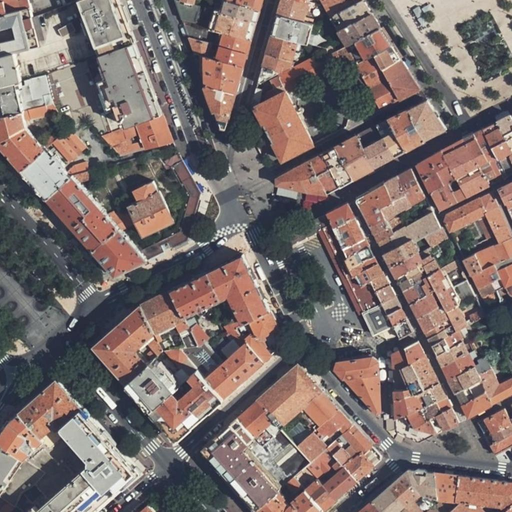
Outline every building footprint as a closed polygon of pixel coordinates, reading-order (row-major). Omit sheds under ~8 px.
[(2,0),(3,3),(0,4),(0,15),(29,8),(26,0),(2,0)] [(77,0),(98,55),(102,53),(132,41),(135,40),(120,0),(77,0)] [(196,19),(200,5),(195,4),(181,0),(175,0),(182,18),(196,22),(196,19)] [(257,21),(261,10),(226,0),(223,12),(257,21)] [(261,10),(263,0),(226,0),(261,10)] [(296,0),(281,0),(277,15),(304,22),(312,24),(313,20),(305,18),(308,8),(313,10),(314,5),(309,4),(296,0)] [(363,0),(362,0),(320,0),(325,8),(330,17),(363,0)] [(371,13),(363,0),(330,17),(332,20),(338,31),(371,13)] [(205,7),(200,5),(196,19),(201,20),(203,13),(205,7)] [(0,56),(14,53),(38,47),(29,8),(0,15),(0,56)] [(252,40),(257,21),(223,12),(216,10),(214,9),(211,8),(209,14),(205,28),(210,29),(213,30),(224,33),(252,40)] [(381,28),(371,13),(338,31),(347,46),(356,41),(381,28)] [(299,42),(309,44),(312,33),(319,34),(321,26),(314,25),(312,24),(304,22),(277,15),(272,35),(299,42)] [(333,29),(338,31),(332,20),(330,25),(328,28),(333,29)] [(209,43),(213,30),(210,29),(205,28),(184,22),(189,37),(197,39),(209,43)] [(392,45),(381,28),(356,41),(366,59),(371,57),(392,45)] [(248,53),(252,40),(224,33),(220,46),(248,53)] [(293,61),(299,42),(272,35),(266,54),(293,61)] [(208,57),(212,43),(209,43),(197,39),(189,37),(191,43),(195,53),(208,57)] [(45,75),(52,105),(56,110),(68,128),(89,123),(101,136),(111,132),(136,123),(159,115),(162,114),(135,40),(132,41),(102,53),(98,55),(85,60),(45,75)] [(356,65),(366,59),(356,41),(347,46),(356,65)] [(401,59),(392,45),(371,57),(380,70),(401,59)] [(244,67),(248,53),(220,46),(216,59),(244,67)] [(359,93),(369,88),(356,65),(347,46),(337,51),(343,63),(359,93)] [(282,161),(314,144),(287,92),(343,63),(337,51),(336,51),(328,56),(316,62),(314,59),(302,65),(270,81),(277,96),(256,106),(260,95),(255,94),(250,109),(255,107),(282,161)] [(0,56),(0,86),(17,82),(21,81),(19,72),(14,53),(0,56)] [(242,73),(244,67),(216,59),(208,57),(195,53),(198,61),(242,73)] [(293,61),(266,54),(257,85),(292,67),(293,61)] [(380,110),(399,100),(386,80),(380,70),(371,57),(366,59),(356,65),(369,88),(380,110)] [(408,69),(401,59),(380,70),(386,80),(408,69)] [(241,80),(242,73),(198,61),(200,68),(241,80)] [(237,93),(241,80),(200,68),(206,84),(237,93)] [(420,89),(408,69),(386,80),(399,100),(420,89)] [(0,86),(0,117),(22,112),(24,112),(22,100),(17,82),(0,86)] [(231,115),(237,93),(206,84),(224,134),(225,134),(231,115)] [(369,88),(359,93),(371,115),(380,110),(369,88)] [(407,110),(425,141),(446,129),(427,100),(407,110)] [(56,110),(52,105),(26,112),(27,117),(29,116),(31,119),(48,115),(47,112),(56,110)] [(407,110),(389,119),(407,151),(425,141),(407,110)] [(53,135),(47,140),(48,141),(42,147),(26,128),(22,112),(0,117),(0,144),(22,169),(45,149),(45,148),(52,142),(56,139),(53,135)] [(136,123),(111,132),(101,136),(110,147),(125,141),(125,139),(137,135),(139,140),(142,139),(144,144),(126,148),(127,155),(146,150),(173,143),(162,114),(159,115),(136,123)] [(511,161),(511,116),(511,114),(497,121),(511,151),(510,157),(511,161)] [(389,119),(377,125),(395,157),(407,151),(389,119)] [(511,151),(497,121),(483,128),(496,155),(498,159),(511,151)] [(377,125),(358,135),(374,168),(395,157),(377,125)] [(85,147),(68,128),(56,139),(52,142),(69,161),(85,147)] [(474,133),(488,159),(489,162),(492,168),(499,180),(507,176),(498,159),(496,155),(483,128),(474,133)] [(474,133),(465,138),(479,165),(480,166),(482,165),(481,163),(488,159),(474,133)] [(358,135),(336,147),(354,179),(374,168),(358,135)] [(442,149),(455,177),(472,168),(479,182),(463,190),(467,196),(483,188),(490,185),(483,172),(480,166),(479,165),(465,138),(442,149)] [(336,147),(323,154),(341,187),(354,179),(336,147)] [(22,169),(47,197),(71,177),(71,176),(78,174),(90,171),(87,163),(75,166),(67,172),(62,167),(65,165),(55,154),(53,156),(45,148),(45,149),(22,169)] [(431,192),(440,210),(467,196),(463,190),(460,186),(453,190),(448,181),(455,177),(442,149),(429,157),(441,184),(431,192)] [(182,161),(178,154),(161,158),(164,166),(169,165),(172,164),(182,161)] [(323,154),(311,160),(328,194),(341,187),(323,154)] [(429,157),(417,164),(431,192),(441,184),(429,157)] [(311,160),(296,168),(307,191),(328,194),(311,160)] [(187,169),(182,161),(172,164),(169,165),(176,175),(178,174),(187,169)] [(412,167),(399,175),(411,203),(426,195),(412,167)] [(277,184),(307,191),(296,168),(277,178),(277,184)] [(492,168),(483,172),(490,185),(499,180),(492,168)] [(191,177),(187,169),(178,174),(176,175),(180,183),(182,182),(191,177)] [(94,176),(92,170),(90,171),(78,174),(80,181),(85,179),(94,176)] [(385,182),(393,200),(382,206),(387,216),(391,224),(395,232),(407,226),(399,210),(411,203),(399,175),(385,182)] [(120,230),(119,229),(108,217),(107,216),(81,187),(79,184),(76,182),(71,176),(71,177),(47,197),(92,248),(94,251),(116,275),(146,260),(141,254),(139,251),(132,244),(120,230)] [(196,185),(191,177),(182,182),(180,183),(185,191),(187,190),(196,185)] [(173,221),(158,191),(153,181),(133,191),(137,200),(138,202),(128,207),(131,212),(136,222),(143,236),(173,221)] [(511,181),(499,188),(505,203),(511,199),(511,181)] [(393,200),(385,182),(357,198),(370,224),(387,216),(382,206),(393,200)] [(200,193),(196,185),(187,190),(185,191),(186,195),(189,196),(199,199),(200,193)] [(492,191),(481,197),(487,212),(499,207),(492,191)] [(199,199),(189,196),(186,195),(184,204),(187,205),(196,208),(199,199)] [(487,212),(481,197),(447,214),(445,221),(449,230),(470,220),(479,216),(488,238),(496,234),(487,212)] [(348,202),(327,214),(331,223),(333,226),(355,215),(348,202)] [(194,217),(196,208),(187,205),(184,204),(181,213),(184,214),(194,217)] [(511,236),(499,207),(487,212),(496,234),(500,243),(511,237),(511,236)] [(442,227),(434,211),(407,226),(395,232),(390,234),(394,243),(412,235),(414,240),(426,235),(442,227)] [(136,222),(131,212),(122,217),(119,212),(108,217),(119,229),(120,230),(136,222)] [(191,226),(194,217),(184,214),(181,213),(178,222),(181,223),(191,226)] [(365,236),(355,215),(333,226),(343,247),(365,236)] [(370,224),(374,232),(391,224),(387,216),(370,224)] [(312,220),(282,235),(287,244),(322,227),(324,227),(321,221),(315,224),(312,220)] [(189,234),(191,226),(181,223),(178,222),(176,230),(178,231),(189,234)] [(363,310),(371,307),(360,285),(356,275),(352,266),(348,258),(343,247),(333,226),(331,223),(327,225),(324,227),(322,227),(324,230),(333,250),(363,310)] [(374,232),(379,240),(390,234),(395,232),(391,224),(374,232)] [(322,227),(287,244),(288,247),(324,230),(322,227)] [(442,227),(426,235),(432,247),(437,244),(447,239),(442,227)] [(168,241),(172,248),(187,240),(189,234),(178,231),(176,230),(168,234),(170,236),(167,238),(168,241)] [(379,240),(385,252),(396,247),(394,243),(390,234),(379,240)] [(385,252),(392,265),(419,249),(414,240),(412,235),(394,243),(396,247),(385,252)] [(369,246),(365,236),(343,247),(348,258),(369,246)] [(511,255),(511,237),(500,243),(493,245),(475,253),(483,269),(495,264),(500,261),(511,255)] [(160,245),(158,242),(156,243),(155,241),(146,244),(148,247),(142,250),(141,250),(139,251),(141,254),(146,260),(163,252),(160,245)] [(430,273),(440,268),(434,256),(442,252),(437,244),(432,247),(428,249),(421,253),(423,258),(424,260),(427,267),(430,273)] [(374,255),(369,246),(348,258),(352,266),(374,255)] [(392,265),(397,276),(417,264),(424,260),(423,258),(421,253),(419,249),(392,265)] [(463,258),(472,274),(483,269),(475,253),(463,258)] [(243,254),(208,271),(222,299),(226,307),(231,305),(227,297),(229,295),(241,319),(243,324),(250,320),(270,310),(243,254)] [(378,263),(374,255),(352,266),(356,275),(378,263)] [(511,263),(511,255),(500,261),(495,264),(497,270),(511,263)] [(443,267),(440,268),(430,273),(438,290),(444,302),(448,309),(459,304),(459,303),(475,296),(467,279),(451,287),(442,271),(444,270),(447,274),(461,267),(457,259),(443,267)] [(383,272),(378,263),(356,275),(360,285),(371,279),(383,272)] [(506,286),(508,291),(511,293),(511,263),(497,270),(501,276),(478,287),(482,296),(506,286)] [(397,276),(401,282),(420,271),(417,264),(397,276)] [(472,274),(478,287),(501,276),(497,270),(495,264),(483,269),(472,274)] [(427,267),(420,271),(423,278),(430,273),(427,267)] [(208,271),(171,290),(185,317),(189,327),(191,330),(199,346),(205,341),(209,338),(197,324),(192,313),(198,311),(200,313),(204,314),(206,312),(207,310),(210,315),(214,313),(226,307),(222,299),(208,271)] [(423,278),(420,271),(401,282),(404,289),(423,278)] [(390,284),(383,272),(371,279),(377,291),(390,284)] [(404,289),(412,303),(438,290),(430,273),(423,278),(404,289)] [(380,331),(393,325),(388,315),(382,302),(377,291),(371,279),(360,285),(371,307),(363,310),(375,334),(380,331)] [(396,296),(390,284),(377,291),(382,302),(396,296)] [(508,291),(506,286),(482,296),(485,301),(508,291)] [(189,327),(185,317),(171,290),(142,304),(155,332),(164,350),(167,350),(181,348),(188,348),(180,331),(189,327)] [(412,303),(419,316),(444,302),(438,290),(412,303)] [(402,307),(396,296),(382,302),(388,315),(402,307)] [(448,309),(444,302),(419,316),(426,331),(451,317),(448,309)] [(149,364),(136,349),(146,340),(154,349),(149,354),(154,359),(156,358),(164,350),(155,332),(142,304),(94,345),(127,383),(149,364)] [(458,331),(468,325),(467,321),(459,304),(448,309),(451,317),(454,323),(458,331)] [(407,318),(402,307),(388,315),(393,325),(407,318)] [(271,355),(283,344),(284,339),(279,329),(270,310),(250,320),(252,325),(258,337),(254,339),(257,342),(259,341),(271,355)] [(485,316),(482,310),(470,316),(471,319),(473,323),(485,316)] [(426,331),(430,338),(454,323),(451,317),(426,331)] [(400,337),(414,330),(407,318),(393,325),(397,332),(400,337)] [(223,327),(227,332),(235,328),(243,324),(241,319),(223,327)] [(252,325),(250,320),(243,324),(235,328),(238,331),(242,329),(252,325)] [(458,331),(454,323),(430,338),(433,344),(438,356),(451,348),(463,340),(458,331)] [(234,340),(241,348),(247,342),(246,340),(238,331),(235,328),(227,332),(234,340)] [(246,340),(250,338),(242,329),(238,331),(246,340)] [(264,361),(271,355),(259,341),(257,342),(254,339),(251,336),(250,338),(246,340),(247,342),(264,361)] [(229,359),(224,363),(205,341),(199,346),(188,348),(181,348),(188,357),(198,369),(207,378),(223,397),(241,381),(264,361),(247,342),(241,348),(234,340),(222,350),(229,359)] [(419,340),(406,347),(410,363),(426,355),(419,340)] [(438,356),(443,365),(468,351),(472,349),(469,343),(465,344),(463,340),(451,348),(438,356)] [(476,340),(469,343),(472,349),(475,355),(482,352),(476,340)] [(393,353),(394,368),(402,367),(410,363),(406,347),(393,353)] [(167,350),(180,365),(187,358),(188,357),(181,348),(167,350)] [(443,365),(450,378),(474,364),(473,361),(471,357),(468,351),(443,365)] [(440,382),(426,355),(410,363),(422,389),(440,382)] [(379,372),(379,361),(373,356),(338,361),(336,367),(336,368),(343,376),(379,372)] [(511,393),(511,376),(499,384),(486,356),(477,360),(478,363),(474,365),(481,379),(487,391),(493,404),(510,394),(511,393)] [(127,383),(151,411),(180,385),(156,358),(154,359),(149,364),(127,383)] [(180,365),(190,376),(192,375),(197,370),(187,358),(180,365)] [(395,390),(395,399),(419,390),(422,389),(410,363),(402,367),(394,368),(395,390)] [(298,364),(257,400),(273,419),(274,420),(281,428),(299,412),(323,391),(298,364)] [(450,378),(457,392),(463,405),(473,399),(467,387),(481,379),(474,365),(474,364),(450,378)] [(192,375),(199,383),(191,391),(190,390),(179,400),(177,398),(185,391),(180,385),(151,411),(177,439),(223,397),(207,378),(198,369),(197,370),(192,375)] [(379,372),(343,376),(377,413),(381,412),(379,372)] [(17,410),(39,434),(43,439),(51,432),(47,427),(52,423),(56,427),(60,424),(81,406),(55,377),(17,410)] [(447,395),(440,382),(422,389),(419,390),(421,394),(424,393),(428,403),(447,395)] [(395,399),(396,418),(404,414),(421,407),(422,406),(418,395),(421,394),(419,390),(395,399)] [(340,409),(323,391),(299,412),(315,431),(340,409)] [(473,399),(463,405),(469,417),(493,404),(487,391),(473,399)] [(452,406),(447,395),(428,403),(425,405),(422,406),(421,407),(427,420),(431,419),(437,416),(436,414),(452,406)] [(257,400),(237,417),(253,436),(273,419),(257,400)] [(135,466),(81,406),(60,424),(56,427),(61,433),(48,445),(43,439),(23,457),(44,470),(34,482),(42,491),(49,500),(59,511),(91,511),(135,473),(135,466)] [(460,422),(452,406),(436,414),(437,416),(444,430),(460,422)] [(404,414),(409,425),(422,428),(416,443),(421,441),(438,432),(431,419),(427,420),(421,407),(404,414)] [(478,422),(486,437),(511,423),(505,408),(499,411),(478,422)] [(328,446),(353,424),(340,409),(315,431),(297,446),(310,461),(328,446)] [(0,429),(0,440),(23,457),(43,439),(39,434),(17,410),(7,419),(0,429)] [(404,414),(396,418),(396,428),(398,435),(416,443),(422,428),(409,425),(404,414)] [(268,439),(261,445),(253,436),(237,417),(204,447),(257,507),(280,487),(286,482),(294,475),(300,469),(306,464),(310,461),(297,446),(281,428),(276,432),(268,439)] [(268,439),(276,432),(281,428),(274,420),(269,425),(271,428),(264,435),(268,439)] [(511,433),(511,423),(486,437),(491,445),(511,433)] [(353,424),(328,446),(339,460),(358,480),(375,465),(381,459),(382,455),(373,446),(353,424)] [(511,444),(511,433),(491,445),(495,454),(511,444)] [(0,440),(0,495),(7,500),(14,504),(19,490),(30,502),(42,491),(34,482),(44,470),(23,457),(0,440)] [(339,460),(328,446),(310,461),(306,464),(315,475),(318,478),(333,465),(339,460)] [(324,485),(337,499),(358,480),(339,460),(333,465),(339,472),(324,485)] [(310,480),(315,475),(306,464),(300,469),(310,480)] [(406,471),(421,494),(431,497),(434,472),(409,468),(406,471)] [(411,501),(421,494),(406,471),(388,486),(405,505),(411,501)] [(434,472),(431,497),(437,498),(456,501),(459,475),(434,472)] [(294,475),(286,482),(295,493),(303,486),(294,475)] [(511,481),(459,475),(456,501),(460,501),(479,504),(502,507),(496,511),(503,511),(511,504),(511,481)] [(306,489),(324,509),(337,499),(324,485),(318,478),(306,489)] [(383,511),(396,511),(405,505),(388,486),(373,500),(383,511)] [(306,489),(293,500),(294,502),(290,505),(283,497),(285,496),(279,488),(257,507),(261,511),(321,511),(324,509),(306,489)] [(0,509),(0,511),(9,511),(14,504),(7,500),(0,509)] [(59,511),(49,500),(38,508),(34,504),(24,511),(59,511)] [(383,511),(373,500),(359,511),(383,511)] [(421,511),(411,501),(405,505),(410,511),(421,511)] [(485,511),(479,504),(460,501),(448,511),(485,511)] [(155,511),(147,503),(136,511),(155,511)] [(448,511),(441,503),(427,511),(448,511)]
